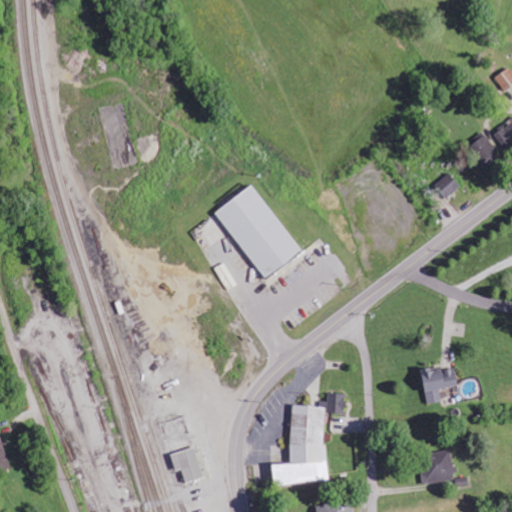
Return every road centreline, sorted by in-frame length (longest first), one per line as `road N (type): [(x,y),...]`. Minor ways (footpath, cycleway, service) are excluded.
road 1 (secondary): [(242,511),(241,432),(267,384),(511,189)]
road 2 (residential): [(77,511),(0,300)]
road 3 (residential): [(353,311),(369,371),(375,511)]
